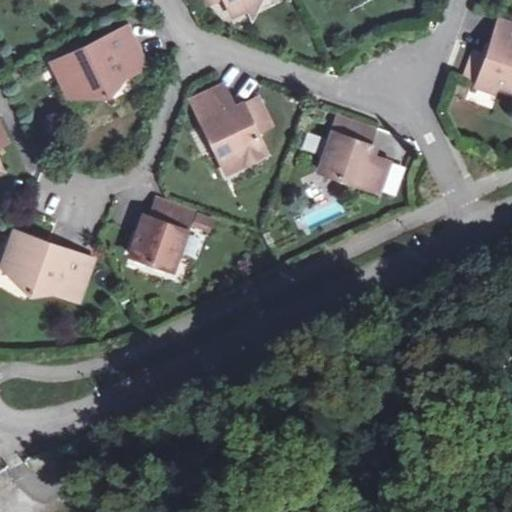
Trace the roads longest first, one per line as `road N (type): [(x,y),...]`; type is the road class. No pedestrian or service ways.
road 1 (tertiary): [(0,429),(40,431),(112,410),(259,326),(474,228)]
road 2 (residential): [(194,49),(141,179),(67,207)]
road 3 (residential): [(398,83),(354,97),(263,80),(194,49)]
road 4 (residential): [(474,228),(398,83)]
